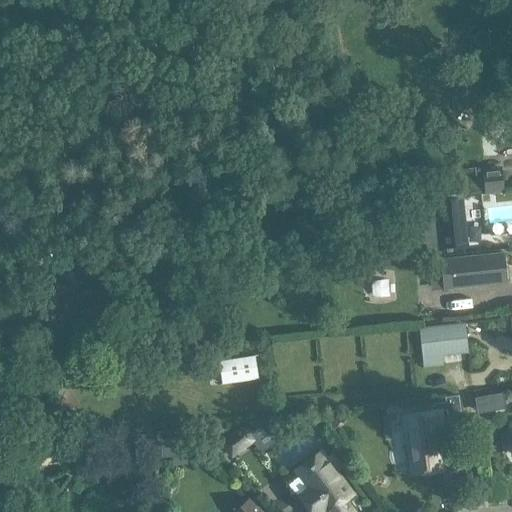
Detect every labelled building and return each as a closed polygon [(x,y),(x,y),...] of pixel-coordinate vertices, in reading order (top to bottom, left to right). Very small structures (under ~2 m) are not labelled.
[(479,168),(459,170),(461,194),(481,192),(479,168)] [(482,170),(485,196),(504,194),(501,168),(482,170)] [(460,199),(435,202),(437,220),(441,254),(466,251),(462,217),(460,199)] [(35,274),(49,273),(47,253),(33,254),(35,274)] [(508,285),(505,254),(440,261),(443,292),(508,285)] [(466,323),(419,328),(422,358),(469,353),(466,323)] [(255,356),(218,361),(222,384),(258,378),(255,356)] [(445,397),(445,402),(446,410),(448,426),(461,424),(457,395),(445,397)] [(493,412),(506,410),(503,395),(475,400),(479,421),(494,418),(493,412)] [(441,411),(446,410),(445,402),(434,403),(430,408),(431,411),(403,415),(406,437),(408,437),(413,474),(440,470),(438,453),(446,452),(441,411)] [(258,443),(245,424),(218,442),(231,461),(258,443)] [(35,447),(36,465),(60,464),(59,446),(35,447)] [(300,496),(311,511),(319,511),(325,508),(327,511),(351,511),(343,500),(350,495),(333,472),(341,466),(332,453),(324,459),(319,452),(297,469),(311,488),(300,496)] [(264,511),(251,498),(236,511),(264,511)]
